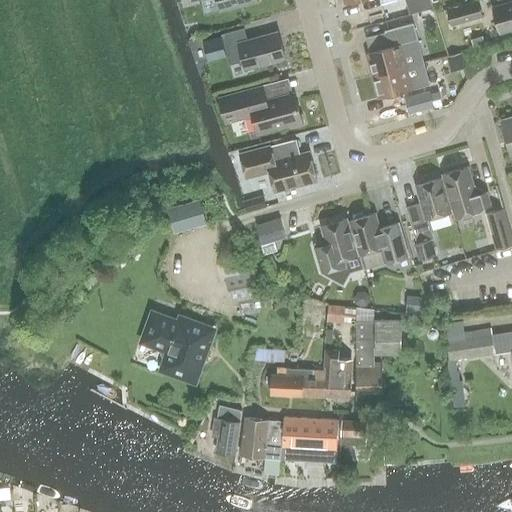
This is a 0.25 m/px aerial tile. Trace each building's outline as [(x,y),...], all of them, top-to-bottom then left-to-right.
[(190,0),(191,2),(197,0),(217,0),(220,10),(257,0),(256,0),(190,0)] [(429,0),(408,0),(413,13),(432,7),(429,0)] [(450,22),(477,14),(482,13),(479,1),(447,10),(450,22)] [(499,32),(511,28),(511,3),(492,9),(499,32)] [(221,36),(202,40),(208,61),(226,56),(229,65),(243,61),(246,70),(285,59),(277,32),(247,40),(244,28),(221,34),(221,36)] [(422,62),(416,40),(396,45),(392,30),(365,37),(369,52),(366,53),(372,76),(422,62)] [(378,98),(428,85),(422,62),(372,76),(378,98)] [(265,100),(262,86),(219,98),(226,123),(253,116),(258,134),(301,122),(293,93),(265,100)] [(434,107),(430,94),(430,91),(405,98),(409,113),(434,107)] [(511,116),(501,120),(510,154),(511,154),(511,159),(511,116)] [(274,160),(270,146),(240,154),(246,178),(269,172),(274,192),(317,181),(309,151),(274,160)] [(480,211),(490,203),(486,192),(476,195),(468,167),(442,174),(455,218),(480,211)] [(419,259),(436,254),(431,239),(433,238),(427,219),(451,212),(441,178),(415,185),(420,203),(406,207),(417,243),(415,243),(419,259)] [(246,209),(247,212),(266,206),(263,195),(244,201),(246,207),(246,209)] [(174,231),(205,222),(199,200),(167,209),(174,231)] [(496,249),(511,244),(511,240),(503,209),(486,214),(496,249)] [(349,220),(363,268),(386,262),(387,263),(407,257),(398,223),(383,227),(384,230),(380,231),(375,213),(349,220)] [(272,234),(283,231),(279,218),(256,225),(261,245),(263,254),(276,250),(274,241),(272,234)] [(349,272),(363,268),(354,238),(352,238),(346,218),(321,225),(326,244),(314,248),(322,273),(342,284),(349,272)] [(230,302),(259,296),(254,271),(225,277),(230,302)] [(416,294),(415,310),(428,311),(430,295),(423,294),(416,294)] [(309,320),(321,321),(322,306),(310,305),(309,320)] [(340,319),(354,320),(355,308),(341,307),(340,319)] [(176,318),(151,309),(138,343),(158,351),(162,358),(158,371),(196,385),(217,327),(178,313),(176,318)] [(377,363),(377,355),(396,354),(397,322),(356,321),(355,342),(355,354),(355,394),(382,393),(381,363),(377,363)] [(463,333),(446,335),(449,360),(467,357),(494,353),(491,335),(490,329),(463,333)] [(511,332),(491,335),(494,353),(511,351),(511,354),(511,332)] [(325,376),(324,397),(350,398),(350,377),(351,369),(351,360),(345,360),(345,358),(339,358),(339,350),(326,349),(325,367),(325,370),(324,376),(325,376)] [(324,376),(325,370),(313,370),(287,368),(286,375),(272,374),(272,378),(270,378),(269,390),(271,390),(271,394),(310,396),(324,397),(325,376),(324,376)] [(457,372),(449,372),(452,407),(465,406),(462,381),(460,382),(459,371),(457,372)] [(215,450),(235,453),(241,411),(219,405),(213,437),(217,437),(215,450)] [(198,427),(205,431),(208,420),(203,417),(198,427)] [(336,450),(338,420),(284,417),(282,447),(336,450)] [(268,420),(245,418),(240,454),(265,457),(266,442),(281,443),(283,421),(268,420)] [(366,445),(367,422),(342,420),(340,444),(366,445)] [(384,465),(385,465),(408,465),(409,434),(395,433),(393,433),(383,433),(384,465)]
